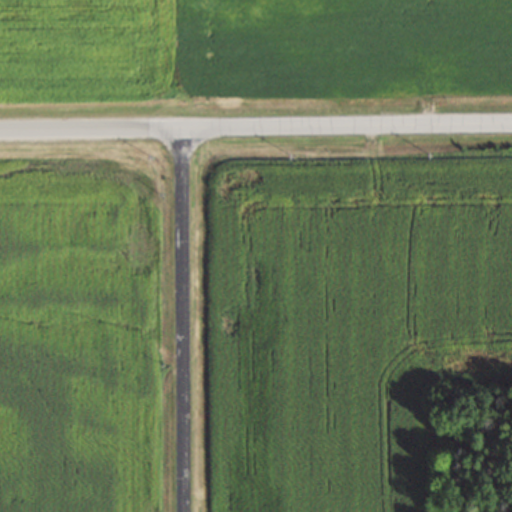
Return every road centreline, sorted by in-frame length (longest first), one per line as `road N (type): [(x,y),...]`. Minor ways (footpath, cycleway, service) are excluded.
road 1 (tertiary): [(0,130),(511,122)]
road 2 (residential): [(180,128),(182,511)]
